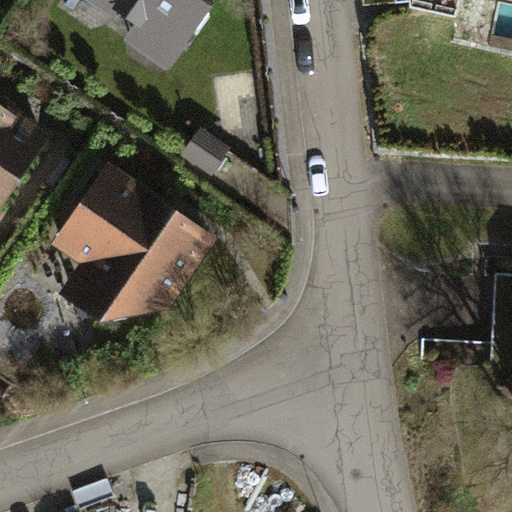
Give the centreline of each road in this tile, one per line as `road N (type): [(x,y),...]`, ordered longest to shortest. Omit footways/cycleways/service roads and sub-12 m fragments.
road 1 (residential): [(347,368),(319,0)]
road 2 (residential): [(347,368),(0,487)]
road 3 (residential): [(385,511),(347,368)]
